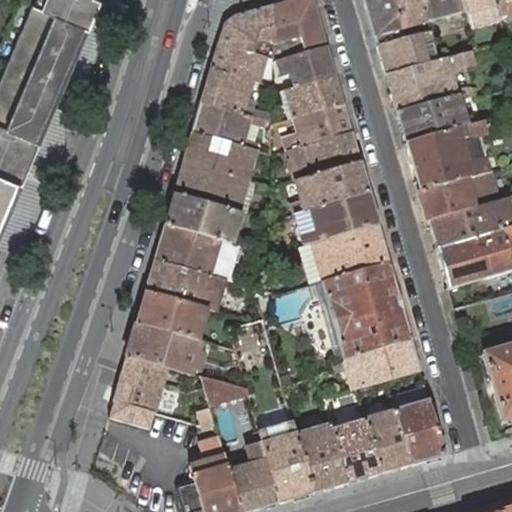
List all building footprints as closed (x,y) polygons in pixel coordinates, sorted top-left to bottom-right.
[(45,0),(42,9),(33,5),(0,71),(0,232),(1,233),(17,195),(13,192),(17,184),(21,186),(22,183),(40,143),(35,141),(39,132),(44,134),(46,127),(60,96),(55,94),(63,75),(68,77),(73,65),(84,38),(79,37),(84,27),(88,29),(99,2),(100,1),(98,0),(45,0)] [(35,0),(33,5),(42,9),(45,0),(35,0)] [(272,60),(272,64),(277,63),(305,54),(326,48),(312,0),(299,0),(274,7),(273,44),(272,60)] [(405,39),(393,0),(364,0),(375,37),(378,46),(398,41),(405,39)] [(422,0),(393,0),(405,39),(412,37),(409,28),(428,22),(428,21),(422,0)] [(463,0),(422,0),(428,21),(467,11),(463,0)] [(494,0),(463,0),(467,11),(472,29),(500,21),(500,20),(494,0)] [(511,0),(494,0),(500,20),(506,18),(503,5),(511,2),(511,0)] [(511,2),(503,5),(506,18),(511,16),(511,2)] [(266,59),(272,60),(273,44),(274,7),(235,17),(225,25),(211,70),(253,82),(259,83),(266,59)] [(88,29),(84,27),(79,37),(84,38),(88,29)] [(398,41),(378,46),(386,76),(427,65),(422,47),(434,44),(431,32),(412,37),(405,39),(398,41)] [(439,61),(434,44),(422,47),(427,65),(439,61)] [(305,54),(277,63),(281,78),(291,76),(295,89),(335,77),(326,48),(305,54)] [(427,65),(386,76),(397,113),(458,97),(468,94),(467,88),(457,90),(452,72),(456,70),(474,66),(470,53),(439,61),(427,65)] [(253,82),(211,70),(201,104),(265,121),(270,123),(271,115),(247,108),(253,82)] [(68,77),(63,75),(55,94),(60,96),(63,87),(68,77)] [(291,76),(281,78),(285,92),(295,89),(291,76)] [(343,105),(335,77),(295,89),(285,92),(284,92),(293,120),(343,105)] [(397,113),(406,144),(464,127),(466,126),(458,97),(397,113)] [(263,128),(265,121),(201,104),(192,135),(256,151),(258,144),(246,141),(251,124),(263,128)] [(351,134),(343,105),(293,120),(292,120),(297,136),(285,139),(289,152),(290,152),(351,134)] [(486,125),(485,121),(466,126),(464,127),(406,144),(420,192),(466,179),(470,177),(476,175),(488,172),(489,171),(486,161),(467,166),(459,140),(467,138),(478,135),(488,132),(487,129),(490,128),(489,124),(486,125)] [(44,134),(39,132),(35,141),(40,143),(44,134)] [(360,164),(351,134),(290,152),(292,162),(290,162),(290,168),(291,172),(294,177),(296,176),(298,182),(360,164)] [(248,183),(257,152),(256,151),(192,135),(183,165),(248,183)] [(467,138),(459,140),(467,166),(486,161),(478,135),(467,138)] [(369,195),(360,164),(298,182),(297,182),(302,201),(298,203),(301,214),(306,213),(369,195)] [(239,213),(248,183),(183,165),(174,195),(239,213)] [(470,177),(466,179),(420,192),(429,223),(485,206),(485,205),(496,201),(488,172),(476,175),(470,177)] [(21,186),(17,184),(13,192),(17,195),(21,186)] [(234,245),(242,214),(239,213),(174,195),(165,226),(229,244),(234,245)] [(303,246),(312,244),(378,226),(369,195),(306,213),(301,214),(294,216),(298,227),(295,230),(297,240),(302,241),(303,246)] [(485,206),(429,223),(436,249),(502,230),(511,227),(511,196),(496,201),(485,205),(485,206)] [(165,226),(155,262),(218,280),(229,244),(165,226)] [(323,283),(335,279),(389,264),(378,226),(312,244),(320,274),(323,283)] [(511,255),(511,227),(502,230),(510,256),(511,255)] [(511,272),(511,262),(510,256),(502,230),(436,249),(449,290),(511,272)] [(234,245),(229,244),(218,280),(220,280),(227,282),(232,283),(243,247),(234,245)] [(208,310),(218,312),(221,303),(227,282),(220,280),(218,280),(155,262),(145,293),(208,310)] [(323,283),(320,283),(342,360),(343,360),(412,341),(389,264),(335,279),(323,283)] [(145,293),(137,324),(169,334),(199,341),(208,310),(145,293)] [(234,345),(266,336),(262,321),(231,330),(234,345)] [(198,353),(201,342),(199,341),(169,334),(137,324),(127,358),(160,367),(168,369),(186,374),(192,375),(193,369),(199,370),(204,355),(198,353)] [(343,360),(342,360),(333,363),(331,363),(333,373),(346,370),(353,391),(355,391),(386,382),(420,373),(412,341),(343,360)] [(503,424),(511,421),(511,346),(482,355),(503,424)] [(113,403),(155,415),(160,395),(168,369),(160,367),(127,358),(119,384),(113,403)] [(209,407),(248,395),(247,391),(201,378),(206,394),(209,407)] [(393,404),(395,413),(429,403),(427,394),(426,390),(391,399),(393,404)] [(113,403),(109,419),(151,430),(155,415),(113,403)] [(429,403),(395,413),(411,466),(443,457),(444,455),(429,403)] [(395,413),(365,422),(380,476),(411,466),(395,413)] [(380,476),(365,422),(331,432),(346,485),(380,476)] [(296,437),(292,423),(258,433),(261,444),(279,505),(313,495),(296,437)] [(331,432),(330,427),(296,437),(313,495),(346,485),(331,432)] [(239,511),(254,511),(279,505),(261,444),(246,448),(249,456),(252,467),(228,474),(239,511)] [(239,511),(228,474),(224,458),(189,467),(195,484),(180,489),(179,492),(184,511),(239,511)]
